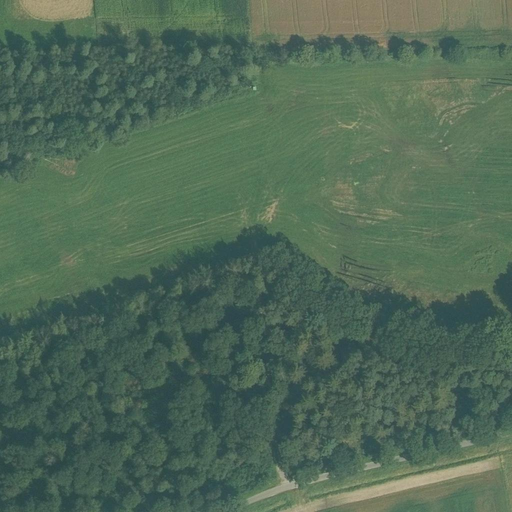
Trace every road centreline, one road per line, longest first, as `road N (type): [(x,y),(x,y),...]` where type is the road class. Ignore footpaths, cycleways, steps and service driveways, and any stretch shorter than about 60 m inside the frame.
road 1 (track): [(287,486),(269,424),(263,278),(0,366)]
road 2 (unclassified): [(227,511),(287,486),(511,434)]
